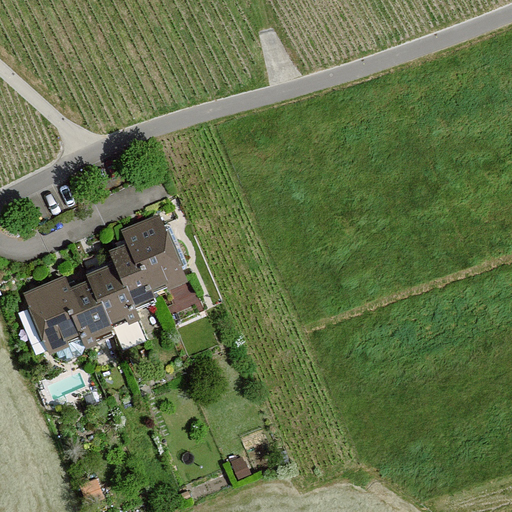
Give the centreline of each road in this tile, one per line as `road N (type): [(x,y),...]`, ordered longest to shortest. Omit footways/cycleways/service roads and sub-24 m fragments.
road 1 (unclassified): [(511,14),(370,67),(151,131),(0,203)]
road 2 (track): [(94,153),(0,67)]
